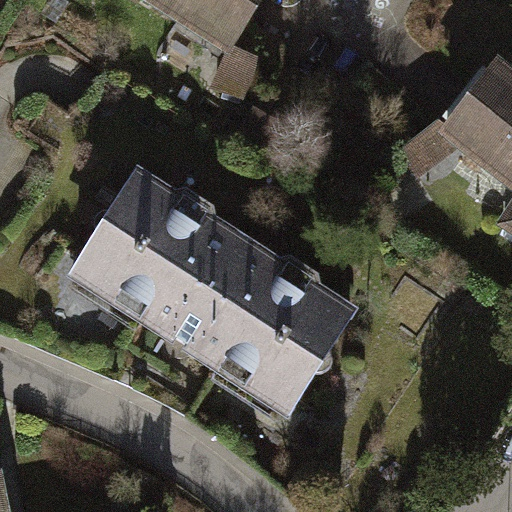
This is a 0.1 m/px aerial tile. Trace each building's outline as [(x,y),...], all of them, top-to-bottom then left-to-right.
[(134,0),(226,60),(265,0),(134,0)] [(235,49),(219,83),(243,94),(259,61),(235,49)] [(511,64),(501,56),(440,135),(511,190),(511,197),(491,230),(511,241),(511,64)] [(431,130),(403,150),(417,178),(449,156),(431,130)] [(363,309),(138,165),(65,277),(290,421),(363,309)] [(10,511),(1,470),(0,470),(0,511),(10,511)]
